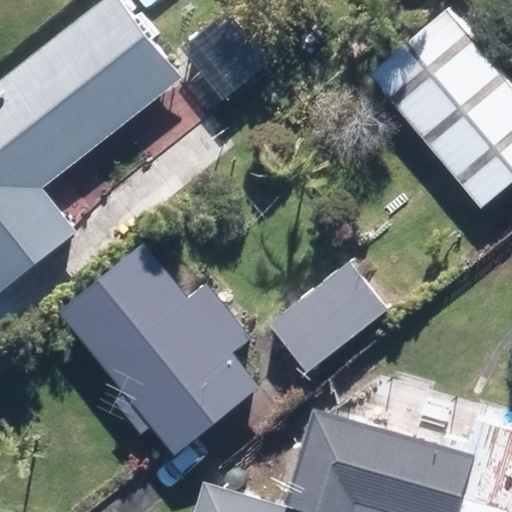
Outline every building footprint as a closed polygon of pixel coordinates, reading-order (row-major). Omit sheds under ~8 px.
[(86,0),(0,71),(0,260),(15,278),(87,218),(52,176),(194,60),(144,0),(86,0)] [(388,72),(498,205),(511,193),(511,66),(464,9),(388,72)] [(357,241),(364,248),(371,242),(364,235),(357,241)] [(62,307),(180,451),(266,381),(241,351),(257,338),(209,281),(194,293),(147,237),(62,307)] [(288,321),(325,369),(402,306),(365,260),(288,321)] [(470,447),(316,403),(289,498),(335,511),(511,511),(511,426),(479,416),(470,447)]
